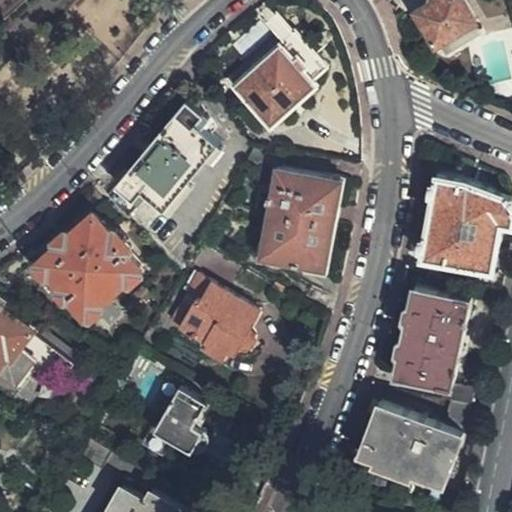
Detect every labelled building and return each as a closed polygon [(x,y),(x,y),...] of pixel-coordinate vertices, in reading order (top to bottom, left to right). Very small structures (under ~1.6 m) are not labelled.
[(442,44),(477,23),(480,22),(467,0),(428,0),(427,5),(415,12),(426,29),(435,47),(442,44)] [(477,23),(442,44),(448,55),(483,34),(477,23)] [(297,29),(285,39),(317,79),(330,67),(297,29)] [(317,79),(285,39),(235,83),(271,125),(319,83),(317,79)] [(113,191),(110,194),(131,217),(150,195),(167,208),(219,141),(211,133),(215,127),(216,124),(189,94),(155,138),(113,191)] [(252,150),(243,167),(276,172),(263,258),(318,266),(333,179),(283,169),(285,155),(252,150)] [(474,281),(503,287),(509,253),(499,250),(504,224),(511,226),(511,198),(511,196),(510,184),(505,178),(491,170),(478,165),(473,182),(464,178),(450,176),(440,175),(424,255),(478,267),(474,281)] [(145,264),(100,212),(44,260),(88,313),(145,264)] [(256,333),(254,328),(263,310),(200,274),(190,292),(198,298),(183,325),(207,340),(205,345),(224,356),(229,347),(237,352),(245,352),(250,349),(255,345),(257,339),(256,333)] [(445,382),(443,397),(450,399),(473,404),(475,387),(455,384),(472,295),(459,293),(416,285),(399,371),(445,382)] [(25,345),(35,327),(3,306),(7,297),(0,292),(0,367),(21,381),(38,355),(25,345)] [(195,424),(206,401),(181,386),(157,430),(192,449),(198,450),(202,451),(208,447),(211,444),(211,436),(207,430),(195,424)] [(466,430),(475,434),(480,405),(473,404),(450,399),(446,423),(383,400),(364,451),(380,457),(378,462),(414,475),(417,468),(449,481),(466,430)] [(112,448),(88,435),(82,443),(75,452),(100,467),(112,448)] [(197,511),(159,490),(155,496),(152,498),(148,498),(128,486),(117,506),(122,511),(120,511),(197,511)]
